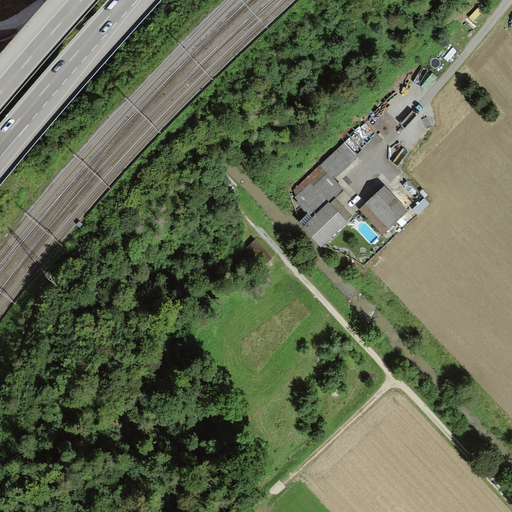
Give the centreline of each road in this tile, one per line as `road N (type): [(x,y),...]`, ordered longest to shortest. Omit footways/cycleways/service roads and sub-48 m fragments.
road 1 (track): [(220,168),(240,190),(235,201),(248,218),(394,379)]
road 2 (track): [(249,511),(394,379)]
road 3 (motorway): [(0,142),(124,0)]
road 4 (track): [(394,379),(511,504)]
road 5 (motorway): [(81,0),(0,93)]
